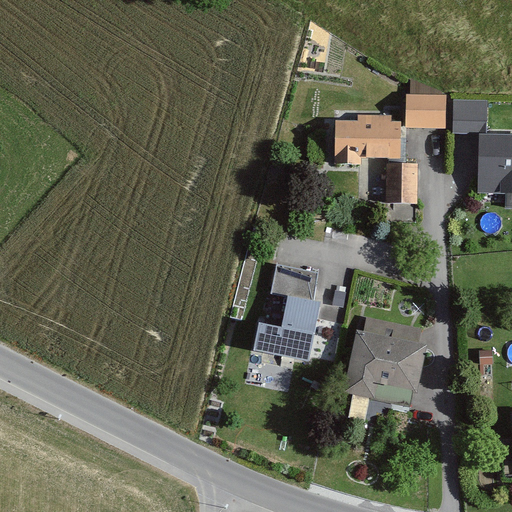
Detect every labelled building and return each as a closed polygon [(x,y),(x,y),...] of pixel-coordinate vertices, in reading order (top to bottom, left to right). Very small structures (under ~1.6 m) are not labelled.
[(400,128),(441,130),(443,96),(401,95),(400,128)] [(449,101),(448,132),(480,134),(481,102),(449,101)] [(358,165),(358,158),(394,159),(394,123),(386,123),(387,117),(355,116),(354,122),(331,121),(330,165),(358,165)] [(511,137),(474,136),(473,193),(511,193),(511,137)] [(411,205),(411,166),(381,165),(381,205),(411,205)] [(307,364),(318,309),(288,303),(283,330),(261,326),(256,355),(307,364)] [(406,408),(420,346),(412,344),(415,330),(364,318),(360,333),(352,331),(338,393),(406,408)]
